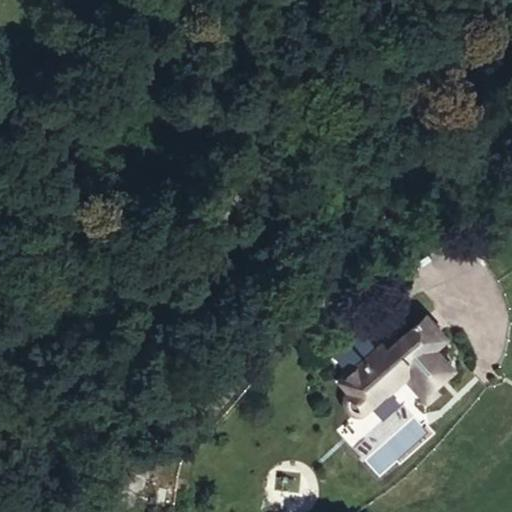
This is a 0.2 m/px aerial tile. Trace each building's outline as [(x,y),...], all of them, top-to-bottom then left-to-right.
[(404,239),(428,220),(409,203),(389,226),(404,239)] [(421,254),(440,230),(428,220),(404,239),(421,254)] [(431,344),(448,330),(430,311),(392,344),(389,340),(347,376),(356,387),(353,391),(350,396),(350,399),(353,403),(356,407),(359,408),(363,408),(367,406),(410,371),(406,366),(431,344)] [(449,364),(431,344),(406,366),(410,371),(413,368),(415,371),(427,384),(431,380),(449,364)] [(415,371),(409,376),(426,396),(437,386),(431,380),(427,384),(415,371)]
